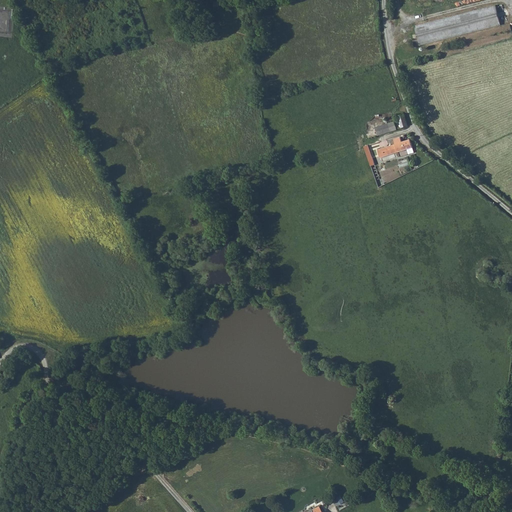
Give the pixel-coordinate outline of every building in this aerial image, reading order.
[(418,44),(509,21),(504,0),(413,24),(417,38),(412,39),(413,43),(418,42),(418,44)] [(398,116),(402,127),(408,126),(404,114),(398,116)] [(375,127),(378,134),(397,129),(394,121),(375,127)] [(395,143),(378,148),(381,157),(398,152),(407,149),(412,148),(410,139),(401,141),(400,137),(394,138),(395,143)] [(368,145),(364,146),(372,167),(375,165),(368,145)]
